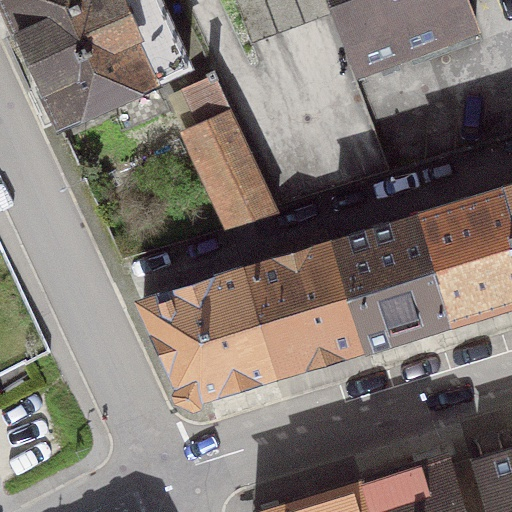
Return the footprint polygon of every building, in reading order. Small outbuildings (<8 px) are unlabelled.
[(1,0),(58,124),(188,66),(157,0),(1,0)] [(328,6),(326,0),(234,0),(250,43),(331,12),(328,6)] [(326,0),(328,6),(331,12),(351,67),(474,22),(465,0),(326,0)] [(185,89),(201,123),(231,109),(212,68),(206,71),(208,75),(185,89)] [(229,224),(276,210),(231,109),(201,123),(186,130),(229,224)] [(511,184),(502,187),(511,219),(511,184)] [(419,214),(450,317),(511,298),(511,219),(502,187),(419,214)] [(419,214),(334,240),(366,343),(450,317),(419,214)] [(366,343),(334,240),(246,269),(278,371),(366,343)] [(0,248),(0,373),(50,348),(0,248)] [(278,371),(246,269),(142,303),(179,385),(174,396),(195,406),(200,395),(278,371)] [(511,511),(511,449),(473,461),(488,511),(511,511)] [(488,511),(473,461),(450,468),(446,455),(363,481),(373,511),(488,511)] [(373,511),(363,481),(261,511),(373,511)]
